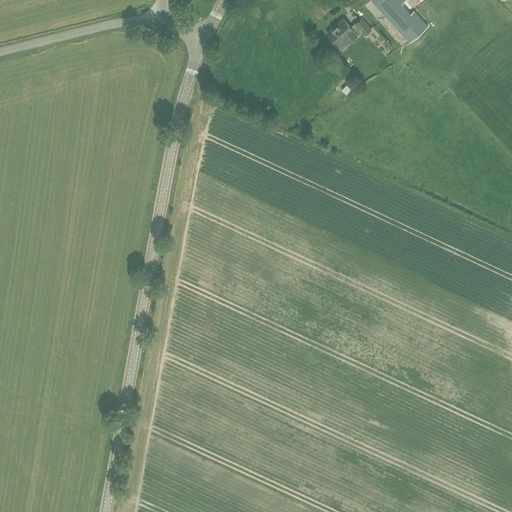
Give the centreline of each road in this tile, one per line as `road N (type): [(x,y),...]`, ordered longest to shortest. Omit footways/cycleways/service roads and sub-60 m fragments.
road 1 (tertiary): [(107,511),(175,134),(203,40)]
road 2 (unclassified): [(0,53),(114,24),(158,22)]
